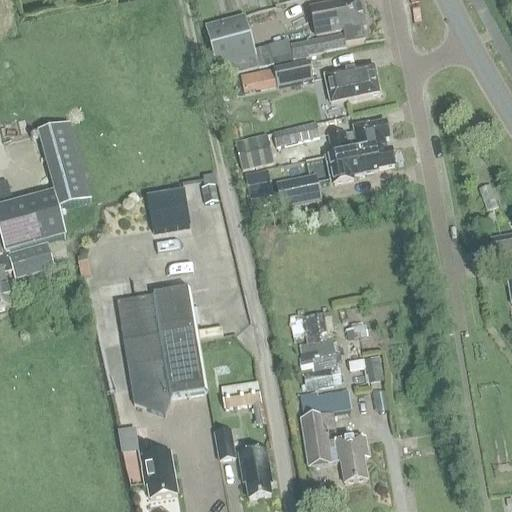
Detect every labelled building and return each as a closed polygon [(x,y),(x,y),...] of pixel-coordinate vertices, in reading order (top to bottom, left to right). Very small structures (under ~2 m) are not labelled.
[(361,29),(365,28),(360,2),(335,7),(335,8),(310,13),(315,38),(341,33),(344,46),(363,42),(361,29)] [(244,22),(205,30),(212,69),(251,61),(244,22)] [(344,50),(341,38),(320,42),(322,54),(344,50)] [(305,47),(291,50),(294,62),(308,58),(305,47)] [(276,89),(311,82),(308,64),(272,72),(276,89)] [(322,79),(328,107),(379,96),(373,68),(340,75),(322,79)] [(255,93),(252,75),(239,77),(243,96),(255,93)] [(229,102),(241,100),(237,80),(225,82),(229,102)] [(368,128),(368,126),(352,130),(353,135),(345,137),(344,135),(327,138),(332,158),(385,147),(384,142),(388,142),(384,124),(368,128)] [(54,269),(51,261),(47,248),(65,243),(57,213),(91,204),(70,126),(36,137),(53,197),(35,202),(13,208),(6,183),(0,184),(0,314),(13,311),(3,278),(13,275),(14,280),(54,269)] [(318,140),(315,127),(272,137),(276,151),(318,140)] [(234,146),(242,175),(273,167),(266,138),(234,146)] [(332,158),(328,159),(333,187),(353,182),(353,178),(377,173),(377,172),(394,168),(390,151),(386,152),(385,147),(332,158)] [(205,192),(202,193),(205,209),(218,206),(215,190),(217,190),(214,177),(203,180),(205,192)] [(256,177),(244,179),(249,202),(261,200),(256,177)] [(320,204),(315,179),(276,187),(281,213),(320,204)] [(188,229),(182,194),(147,200),(153,235),(188,229)] [(508,256),(511,274),(506,275),(511,307),(511,238),(490,243),(493,259),(508,256)] [(207,393),(189,290),(116,303),(133,405),(164,417),(170,399),(207,393)] [(362,310),(350,311),(352,324),(363,323),(362,310)] [(308,336),(332,335),(331,316),(307,317),(308,336)] [(366,328),(353,330),(355,342),(368,340),(366,328)] [(381,360),(366,362),(370,387),(385,385),(381,360)] [(302,377),(305,394),(342,387),(339,370),(302,377)] [(252,409),(255,429),(265,428),(262,407),(261,407),(257,385),(220,391),(222,400),(221,401),(223,414),(252,409)] [(367,460),(364,440),(334,444),(335,452),(327,454),(324,437),(333,435),(330,418),(350,415),(347,394),(323,398),(323,399),(316,401),(315,395),(299,398),(303,422),(299,423),(307,470),(340,464),(344,487),(366,483),(362,461),(367,460)] [(236,463),(231,434),(213,437),(218,466),(236,463)] [(147,485),(149,499),(176,495),(169,453),(151,457),(149,445),(138,447),(144,485),(147,485)] [(245,484),(248,500),(270,497),(268,486),(271,486),(265,451),(237,455),(242,484),(245,484)]
